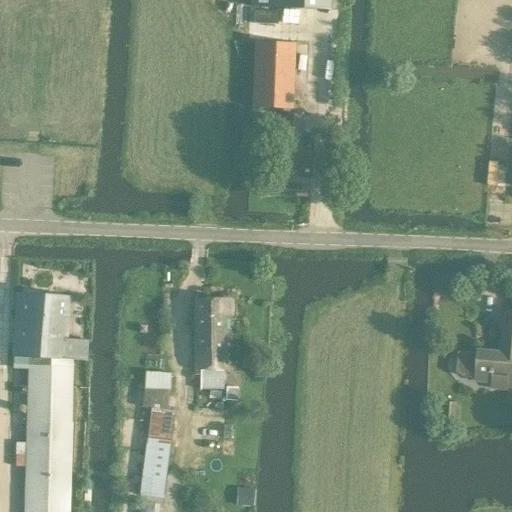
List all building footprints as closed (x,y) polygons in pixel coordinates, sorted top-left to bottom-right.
[(253,0),(254,7),(256,7),(302,9),(314,9),(314,0),(253,0)] [(293,44),(255,43),(252,106),(290,108),(293,44)] [(307,135),(273,133),(271,191),(305,192),(307,135)] [(66,511),(71,369),(71,360),(87,361),(87,341),(66,338),(68,300),(16,297),(12,358),(13,358),(12,377),(11,377),(10,406),(28,407),(23,511),(66,511)] [(194,371),(199,371),(200,371),(200,390),(222,390),(222,371),(228,371),(228,339),(224,339),(224,319),(231,319),(231,300),(195,300),(194,371)] [(468,353),(466,377),(475,378),(475,382),(492,383),(491,389),(511,390),(511,313),(504,313),(501,352),(477,351),(477,353),(468,353)] [(145,372),(144,389),(169,391),(171,374),(145,372)] [(224,401),(236,401),(237,388),(225,387),(224,401)] [(442,420),(455,422),(457,403),(444,402),(442,420)] [(150,408),(139,496),(163,498),(174,412),(166,411),(150,408)] [(236,505),(252,506),(253,489),(237,488),(236,505)]
